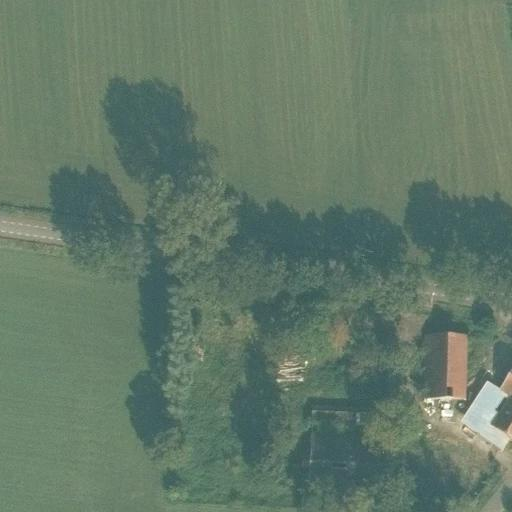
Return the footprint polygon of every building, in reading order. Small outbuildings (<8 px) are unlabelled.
[(423,399),(464,401),(466,338),(425,336),(423,399)] [(511,370),(498,391),(500,392),(479,424),(482,425),(483,423),(511,442),(511,370)] [(311,424),(371,427),(391,428),(392,412),(312,408),(311,424)] [(312,433),(309,497),(388,500),(391,436),(312,433)] [(402,508),(457,511),(458,496),(403,493),(402,508)]
